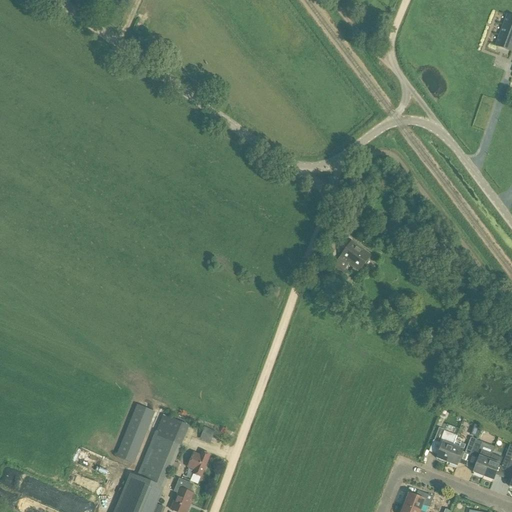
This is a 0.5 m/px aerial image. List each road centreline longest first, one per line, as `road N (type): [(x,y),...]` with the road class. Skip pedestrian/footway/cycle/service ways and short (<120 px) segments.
road 1 (track): [(214,511),(328,202)]
road 2 (unclassified): [(292,165),(63,0)]
road 3 (residential): [(511,508),(413,469),(398,473),(383,511)]
